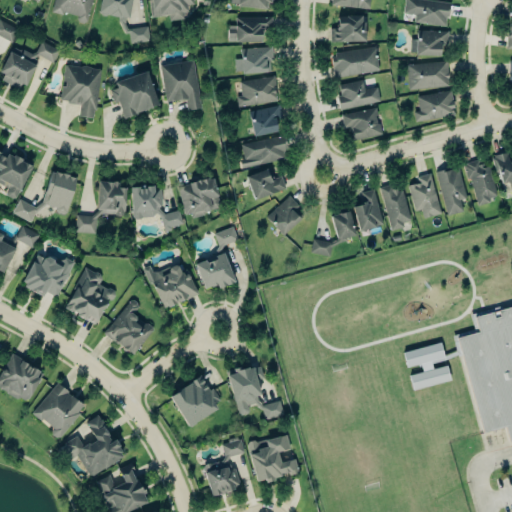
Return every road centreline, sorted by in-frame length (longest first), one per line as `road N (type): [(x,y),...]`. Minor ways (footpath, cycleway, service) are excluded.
road 1 (residential): [(187,511),(126,397),(80,355),(0,311)]
road 2 (residential): [(511,118),(325,170)]
road 3 (residential): [(167,146),(115,152),(65,144),(0,111)]
road 4 (residential): [(325,170),(301,58),(302,0)]
road 5 (residential): [(483,0),(477,45),(488,125)]
